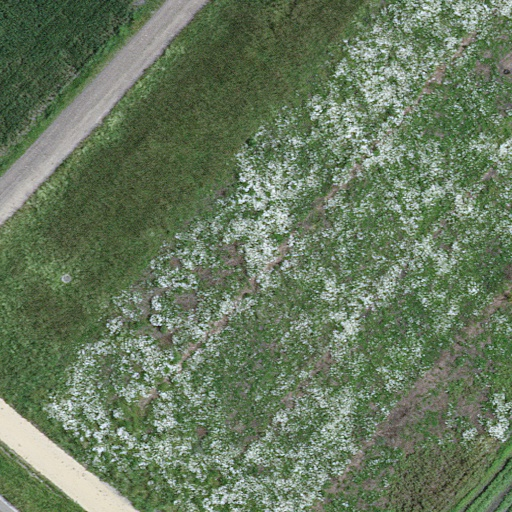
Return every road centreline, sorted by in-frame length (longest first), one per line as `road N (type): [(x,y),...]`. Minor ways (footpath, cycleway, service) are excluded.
road 1 (track): [(0,202),(187,0)]
road 2 (track): [(0,418),(113,511)]
